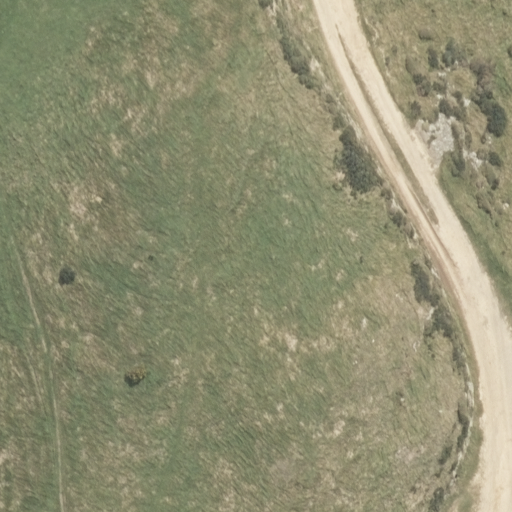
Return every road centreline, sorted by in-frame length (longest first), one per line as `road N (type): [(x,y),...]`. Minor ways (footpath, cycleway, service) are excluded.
road 1 (track): [(499,349),(412,171),(353,0)]
road 2 (track): [(486,511),(499,349)]
